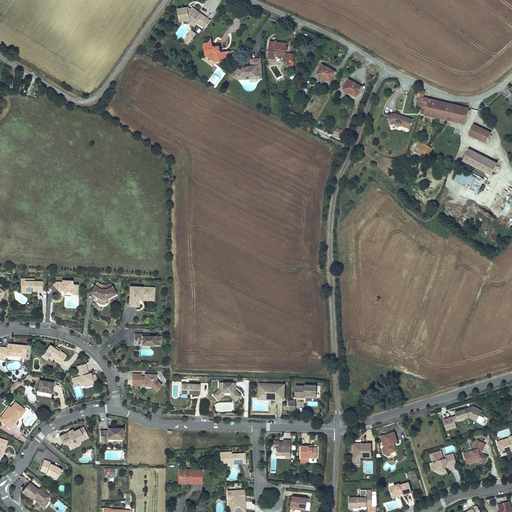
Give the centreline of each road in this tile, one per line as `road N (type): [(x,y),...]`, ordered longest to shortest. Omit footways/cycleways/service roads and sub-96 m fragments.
road 1 (residential): [(337,424),(335,180),(385,66)]
road 2 (unclassified): [(165,0),(88,100),(0,54)]
road 3 (residential): [(337,424),(511,378)]
road 4 (unclassified): [(119,402),(115,376),(95,346),(61,328),(0,325)]
road 5 (unclassified): [(119,402),(54,420),(0,481)]
road 6 (unclassified): [(385,66),(252,0)]
road 7 (unclassified): [(255,423),(163,419),(119,402)]
road 8 (unclassified): [(511,74),(465,98),(385,66)]
